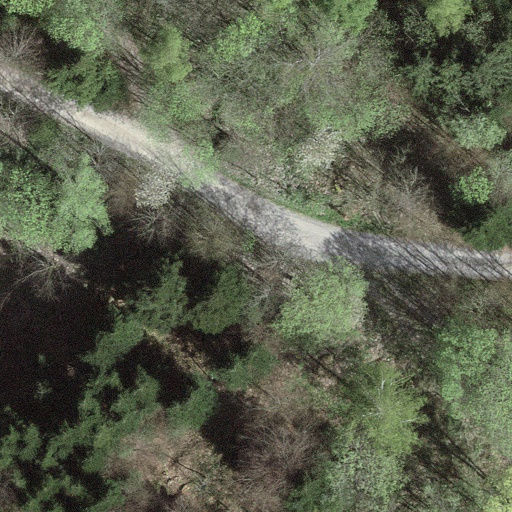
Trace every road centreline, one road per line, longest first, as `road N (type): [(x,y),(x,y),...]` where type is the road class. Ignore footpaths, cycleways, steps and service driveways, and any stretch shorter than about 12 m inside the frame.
road 1 (track): [(0,80),(97,121),(338,251),(511,275)]
road 2 (track): [(107,0),(158,152)]
